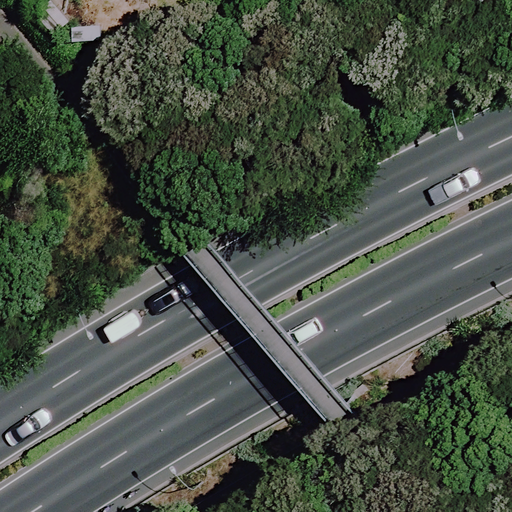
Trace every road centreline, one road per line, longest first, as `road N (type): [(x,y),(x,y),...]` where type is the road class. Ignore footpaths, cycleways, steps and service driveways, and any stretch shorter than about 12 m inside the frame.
road 1 (primary): [(0,431),(229,284),(511,144)]
road 2 (primary): [(511,242),(299,352),(34,511)]
